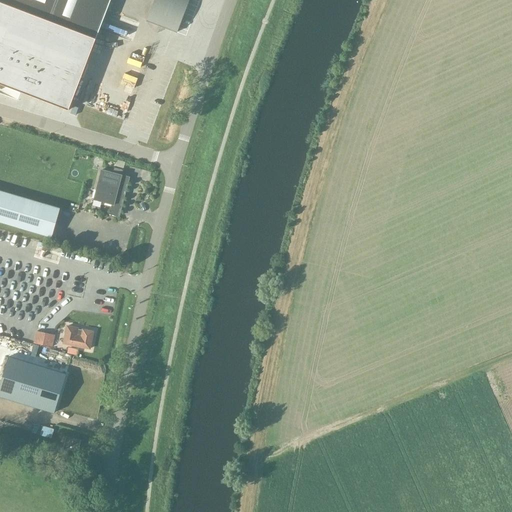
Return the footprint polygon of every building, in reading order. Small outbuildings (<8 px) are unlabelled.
[(0,0),(0,84),(67,110),(109,0),(0,0)] [(154,0),(146,21),(176,33),(188,0),(154,0)] [(127,58),(124,65),(138,70),(141,63),(127,58)] [(94,80),(95,70),(84,68),(82,77),(94,80)] [(111,205),(109,212),(118,215),(128,177),(121,175),(122,170),(114,168),(113,173),(101,170),(93,200),(111,205)] [(0,190),(0,222),(51,237),(59,208),(0,190)] [(68,280),(67,292),(79,292),(79,281),(68,280)] [(77,328),(67,326),(63,343),(89,349),(92,332),(82,330),(82,331),(77,330),(77,328)] [(52,347),(54,335),(36,331),(33,343),(52,347)] [(65,374),(8,357),(0,382),(0,396),(53,413),(65,374)] [(76,451),(80,440),(61,434),(58,446),(76,451)]
